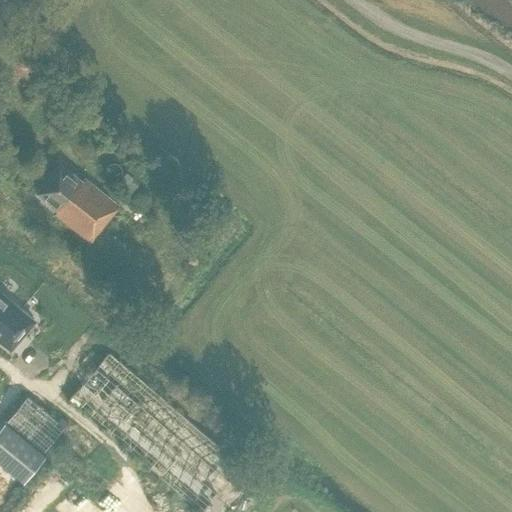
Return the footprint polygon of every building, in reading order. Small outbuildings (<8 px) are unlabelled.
[(99,231),(119,206),(85,178),(82,181),(61,164),(37,194),(58,211),(56,214),(90,241),(98,231),(99,231)] [(0,291),(0,342),(11,352),(36,322),(0,291)] [(108,354),(69,400),(201,511),(242,465),(109,353),(120,341),(93,318),(83,331),(108,354)] [(44,452),(64,427),(27,397),(7,421),(44,452)] [(0,429),(0,463),(24,483),(47,455),(35,446),(6,422),(0,429)]
